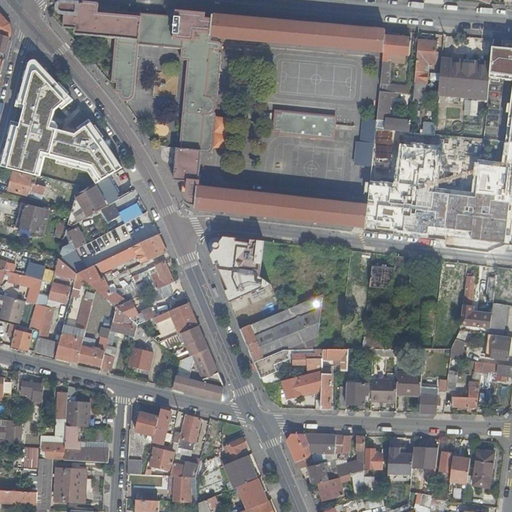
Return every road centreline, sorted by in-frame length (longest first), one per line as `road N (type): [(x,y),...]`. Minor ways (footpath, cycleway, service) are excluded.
road 1 (residential): [(176,230),(198,223),(511,256)]
road 2 (residential): [(260,418),(511,428)]
road 3 (primary): [(176,230),(137,152),(37,26)]
road 4 (residential): [(511,22),(276,0)]
road 5 (primary): [(260,418),(176,230)]
road 6 (residential): [(121,382),(260,418)]
road 7 (residential): [(113,511),(121,382)]
road 8 (residential): [(0,355),(121,382)]
